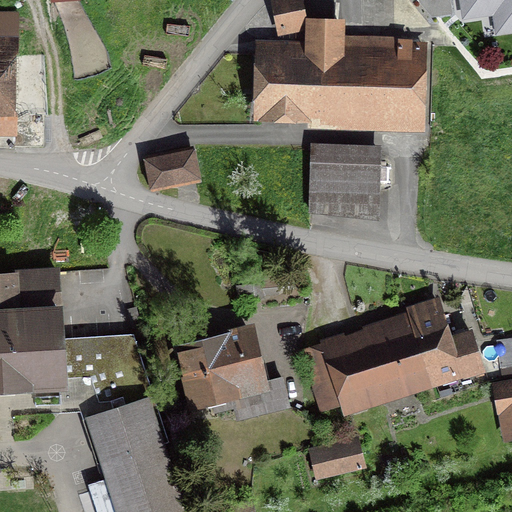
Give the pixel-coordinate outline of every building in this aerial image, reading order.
[(276,0),(282,29),(307,23),(301,0),(276,0)] [(432,17),(453,14),(450,0),(418,0),(419,2),(432,17)] [(500,4),(503,29),(511,28),(511,0),(464,0),(466,14),(490,11),(489,6),(500,4)] [(0,113),(16,114),(18,17),(0,16),(0,113)] [(387,124),(420,124),(422,42),(391,42),(390,57),(338,56),(339,21),(311,21),(310,55),(262,54),(261,109),(388,112),(387,124)] [(189,150),(150,159),(155,186),(195,178),(189,150)] [(380,154),(312,152),(310,210),(378,218),(380,154)] [(275,272),(242,276),(244,295),(263,293),(263,290),(276,289),(275,272)] [(188,511),(170,450),(174,447),(139,338),(66,342),(62,278),(0,281),(0,394),(89,389),(113,465),(106,465),(112,487),(95,492),(96,496),(84,500),(87,511),(188,511)] [(439,313),(412,321),(430,379),(457,370),(459,376),(482,369),(470,331),(450,337),(442,312),(439,313)] [(345,405),(430,379),(412,321),(324,348),(342,406),(345,405)] [(235,406),(238,418),(288,406),(282,378),(260,384),(246,327),(222,333),(224,340),(181,350),(194,401),(213,397),(216,411),(235,406)] [(511,337),(499,339),(503,368),(511,366),(511,337)] [(511,381),(496,385),(502,410),(511,408),(511,381)] [(312,452),(317,474),(362,464),(356,441),(312,452)] [(253,511),(250,503),(230,509),(231,511),(253,511)]
